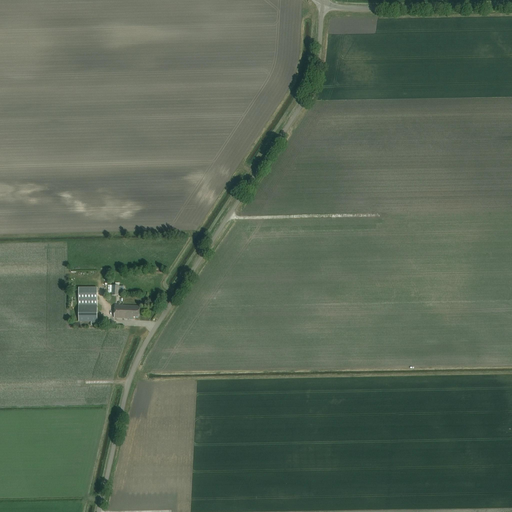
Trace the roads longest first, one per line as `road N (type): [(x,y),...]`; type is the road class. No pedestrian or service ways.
road 1 (unclassified): [(98,511),(134,364),(306,96),(322,1)]
road 2 (unclassified): [(511,5),(355,8),(322,1)]
